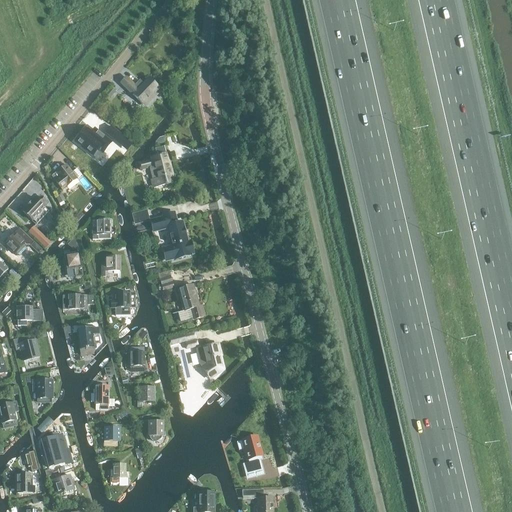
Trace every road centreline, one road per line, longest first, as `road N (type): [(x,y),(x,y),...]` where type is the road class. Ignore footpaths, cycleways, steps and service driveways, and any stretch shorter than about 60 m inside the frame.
road 1 (motorway): [(338,0),(457,511)]
road 2 (tertiary): [(307,511),(211,140),(204,80),(210,0)]
road 3 (motorway): [(511,320),(437,0)]
road 4 (residential): [(0,204),(172,0)]
